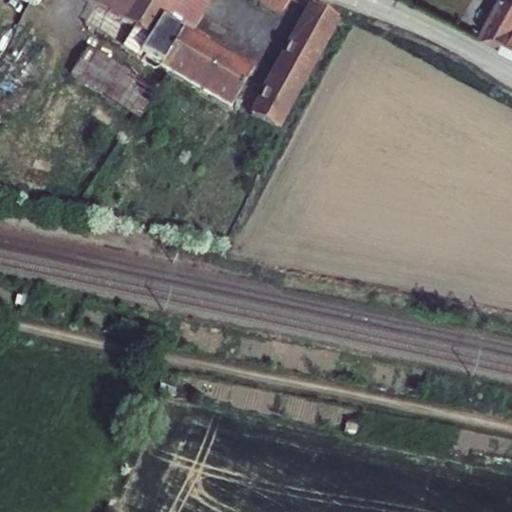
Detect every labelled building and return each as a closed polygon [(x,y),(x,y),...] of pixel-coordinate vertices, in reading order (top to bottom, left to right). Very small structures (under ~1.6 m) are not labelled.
[(131,0),(80,0),(68,20),(89,34),(101,17),(115,26),(131,0)] [(134,56),(160,72),(270,137),(331,28),(306,14),(264,90),(155,24),(171,0),(245,0),(278,18),(287,4),(280,0),(131,0),(115,26),(101,17),(89,34),(130,61),(134,56)] [(511,59),(511,0),(505,0),(482,44),(511,59)] [(255,55),(262,31),(237,24),(230,48),(255,55)] [(135,122),(148,96),(77,52),(61,77),(135,122)] [(144,156),(120,197),(159,220),(183,179),(144,156)]
